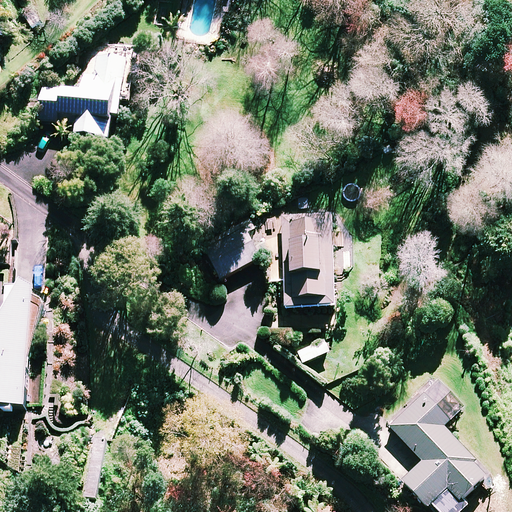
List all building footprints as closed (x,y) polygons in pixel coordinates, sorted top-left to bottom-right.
[(275,1),(272,0),(261,0),(255,15),(267,20),(275,1)] [(127,63),(88,58),(83,94),(43,89),(39,121),(58,123),(59,117),(79,120),(77,136),(110,140),(113,116),(120,117),(127,63)] [(335,307),(333,216),(284,218),(286,300),(318,299),(318,308),(335,307)] [(261,259),(249,236),(209,256),(221,279),(261,259)] [(7,289),(5,320),(0,319),(0,410),(25,413),(35,292),(7,289)] [(329,352),(323,341),(298,354),(304,366),(329,352)] [(465,410),(439,382),(390,426),(424,463),(404,481),(428,508),(449,489),(460,501),(488,477),(444,429),(465,410)] [(109,433),(92,430),(80,497),(96,500),(109,433)]
